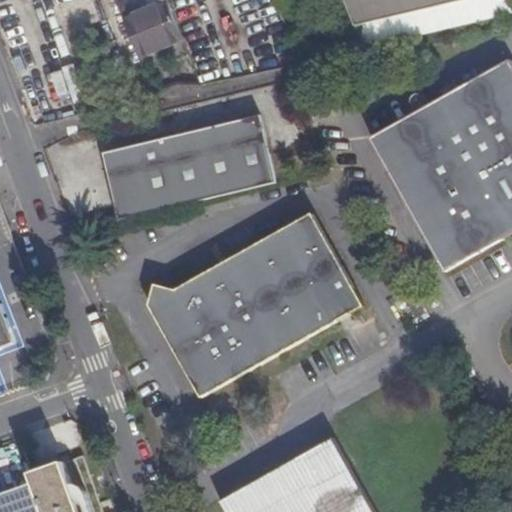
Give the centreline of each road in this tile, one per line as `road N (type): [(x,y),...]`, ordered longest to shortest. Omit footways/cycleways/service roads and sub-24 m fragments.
road 1 (residential): [(325,61),(13,140)]
road 2 (unknown): [(396,339),(316,201),(170,270)]
road 3 (unknown): [(396,339),(227,436),(199,476),(208,511)]
road 4 (residential): [(13,140),(101,376)]
road 5 (residential): [(511,401),(464,314),(511,289)]
road 6 (residential): [(149,511),(101,376)]
